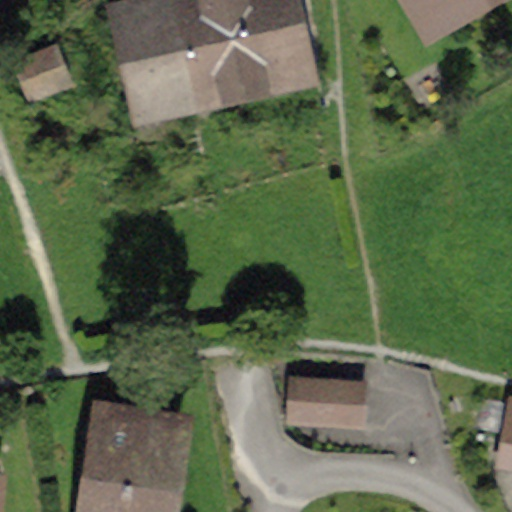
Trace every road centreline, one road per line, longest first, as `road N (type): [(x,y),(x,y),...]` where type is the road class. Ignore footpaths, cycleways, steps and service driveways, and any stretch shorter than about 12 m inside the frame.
road 1 (residential): [(451,511),(433,493),(364,474),(269,473)]
road 2 (residential): [(269,473),(250,440),(233,343)]
